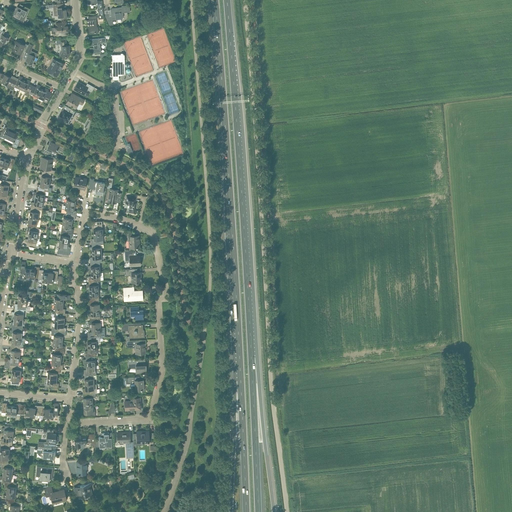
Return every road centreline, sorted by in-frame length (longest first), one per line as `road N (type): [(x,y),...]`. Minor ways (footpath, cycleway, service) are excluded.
road 1 (unclassified): [(288,511),(247,0)]
road 2 (residential): [(74,263),(85,214),(152,228),(167,296),(158,302),(162,371),(151,413),(68,423)]
road 3 (motorway): [(215,0),(240,381)]
road 4 (motorway): [(251,357),(226,0)]
road 5 (motorway): [(274,511),(251,357)]
road 6 (motorway): [(257,511),(251,357)]
road 7 (residential): [(69,398),(79,322),(74,263)]
road 8 (motorway): [(240,381),(231,511)]
road 9 (motorway): [(240,381),(246,511)]
